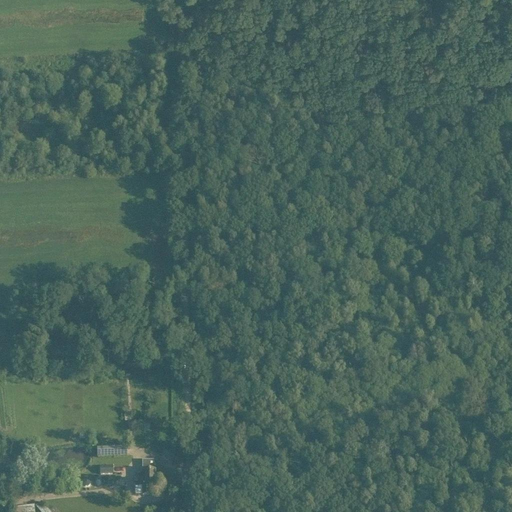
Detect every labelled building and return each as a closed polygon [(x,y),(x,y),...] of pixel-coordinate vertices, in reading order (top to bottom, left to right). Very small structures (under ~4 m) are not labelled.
[(129,375),(129,384),(145,384),(145,375),(129,375)] [(151,420),(138,420),(138,431),(151,431),(151,420)] [(96,449),(96,458),(127,456),(127,448),(96,449)] [(142,478),(134,478),(134,486),(142,486),(142,496),(149,496),(149,488),(155,488),(155,472),(153,472),(153,461),(142,461),(142,478)] [(98,468),(99,476),(112,475),(112,467),(98,468)] [(49,511),(41,503),(34,508),(37,511),(49,511)]
